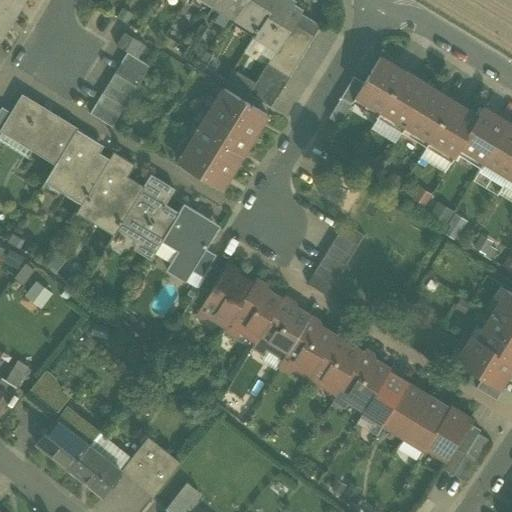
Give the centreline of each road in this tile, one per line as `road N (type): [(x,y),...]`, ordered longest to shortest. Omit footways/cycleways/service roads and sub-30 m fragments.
road 1 (residential): [(383,4),(298,135),(270,231)]
road 2 (residential): [(511,85),(383,4)]
